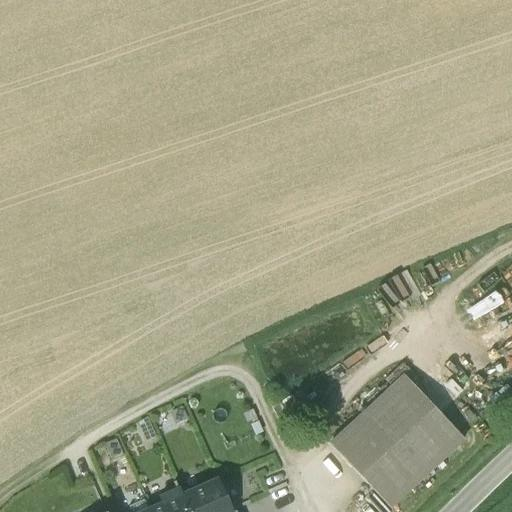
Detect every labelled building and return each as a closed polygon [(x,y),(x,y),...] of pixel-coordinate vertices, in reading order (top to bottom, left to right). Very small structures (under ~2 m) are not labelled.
[(374,289),(381,307),(401,299),(393,281),(374,289)] [(489,313),(511,304),(508,294),(485,303),(489,313)] [(314,444),(373,507),(446,440),(387,377),(314,444)] [(205,480),(167,497),(174,511),(214,511),(218,510),(205,480)] [(174,511),(167,497),(138,510),(138,511),(174,511)]
